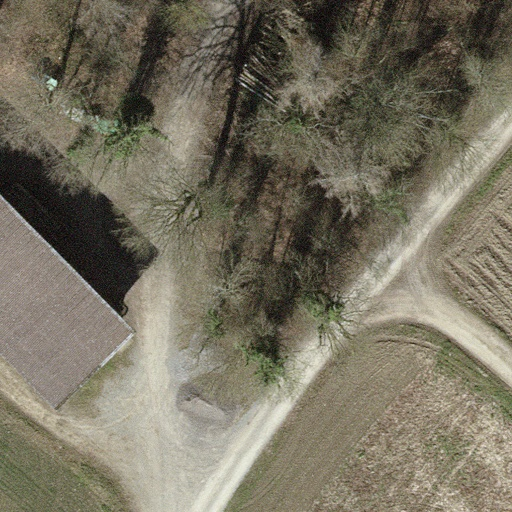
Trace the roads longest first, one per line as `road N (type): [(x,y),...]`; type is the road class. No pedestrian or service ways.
road 1 (track): [(195,511),(226,453),(511,111)]
road 2 (track): [(140,264),(231,0)]
road 3 (track): [(140,264),(198,374),(226,453)]
road 4 (track): [(0,152),(13,152),(124,234),(140,264)]
road 5 (track): [(511,368),(396,257)]
